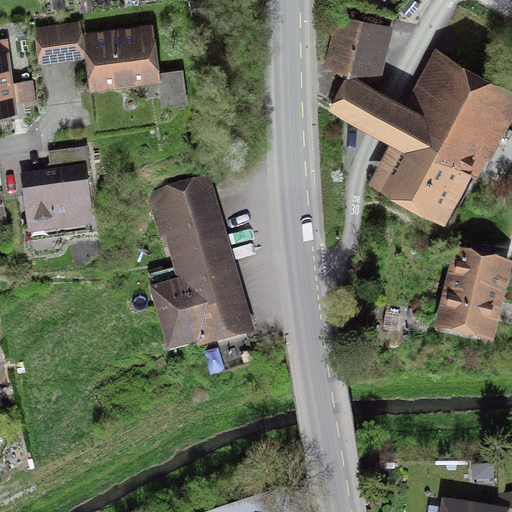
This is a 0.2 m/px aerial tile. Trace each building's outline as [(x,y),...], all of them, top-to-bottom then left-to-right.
[(384,28),(341,21),(335,64),(378,70),(384,28)] [(73,27),(36,33),(40,55),(76,49),(73,27)] [(146,32),(87,41),(93,81),(152,73),(146,32)] [(373,137),(390,146),(368,186),(444,226),(471,176),(478,180),(511,116),(511,89),(435,48),(405,102),(393,96),(350,73),(328,113),(373,137)] [(181,72),(161,74),(164,105),(184,103),(181,72)] [(259,334),(210,171),(151,189),(178,280),(150,289),(169,353),(199,344),(202,352),(259,334)] [(80,179),(26,188),(33,232),(87,223),(80,179)] [(445,328),(488,340),(506,272),(463,261),(445,328)] [(511,511),(511,498),(503,500),(505,511),(511,511)]
